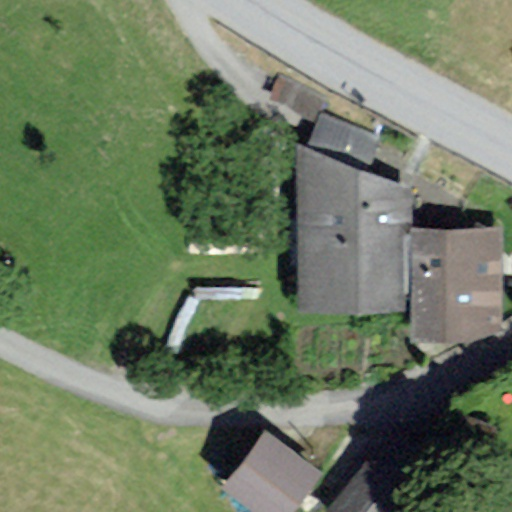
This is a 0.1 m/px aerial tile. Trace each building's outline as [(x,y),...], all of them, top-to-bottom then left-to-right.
[(320,105),(309,135),(368,155),(379,126),(320,105)] [(308,165),(308,287),(398,286),(397,165),(308,165)] [(499,222),(419,222),(419,315),(499,316),(499,222)] [(228,469),(276,510),(315,463),(268,423),(228,469)] [(330,507),(335,511),(387,511),(433,455),(395,426),(330,507)]
